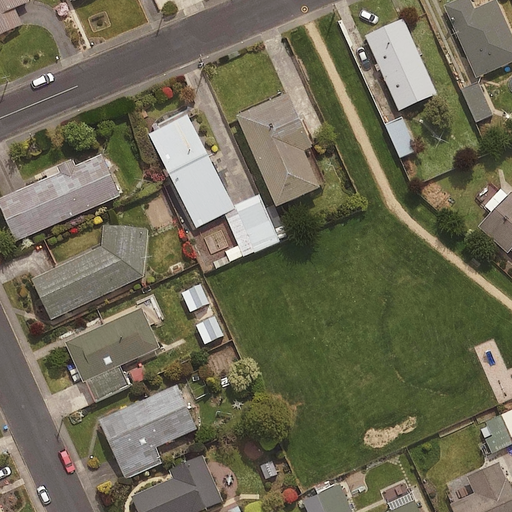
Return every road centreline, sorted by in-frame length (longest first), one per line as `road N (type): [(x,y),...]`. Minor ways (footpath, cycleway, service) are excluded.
road 1 (residential): [(285,0),(0,119)]
road 2 (residential): [(0,353),(71,511)]
